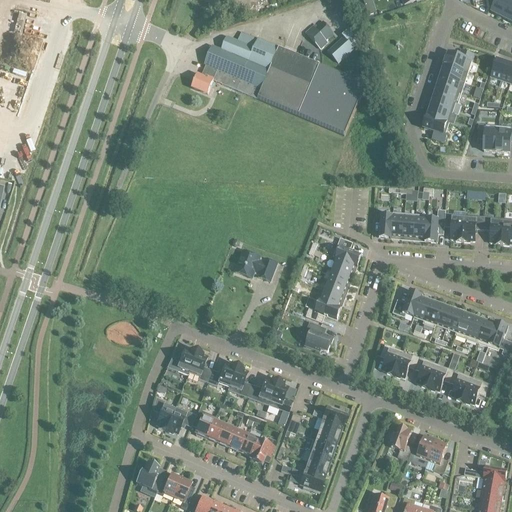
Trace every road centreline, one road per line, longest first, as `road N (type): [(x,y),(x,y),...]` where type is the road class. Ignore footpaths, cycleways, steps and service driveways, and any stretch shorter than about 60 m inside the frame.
road 1 (tertiary): [(0,409),(131,26)]
road 2 (tertiary): [(114,20),(0,355)]
road 3 (residential): [(511,179),(429,172),(412,125),(450,5)]
road 4 (residential): [(304,511),(134,436)]
road 5 (unknown): [(108,216),(183,49)]
road 6 (residential): [(341,389),(173,327)]
road 7 (residential): [(511,452),(370,400)]
road 8 (residential): [(511,308),(380,262)]
road 9 (residential): [(380,262),(382,255),(511,268)]
road 10 (residential): [(380,262),(341,389)]
